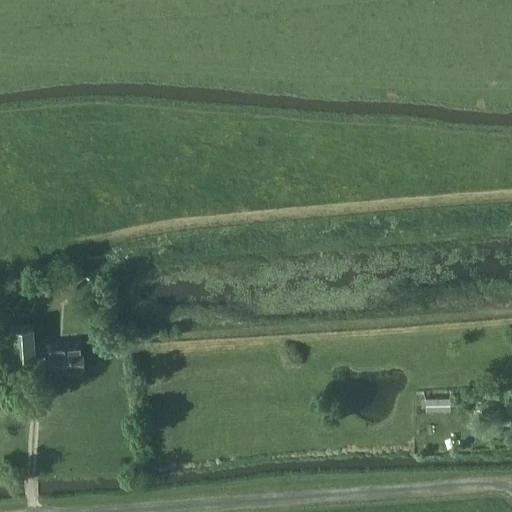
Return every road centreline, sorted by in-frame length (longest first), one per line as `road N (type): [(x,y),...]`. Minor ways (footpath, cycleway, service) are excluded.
road 1 (track): [(67,511),(485,482),(511,490)]
road 2 (track): [(511,196),(136,229),(101,240),(90,264)]
road 3 (track): [(30,498),(38,378)]
